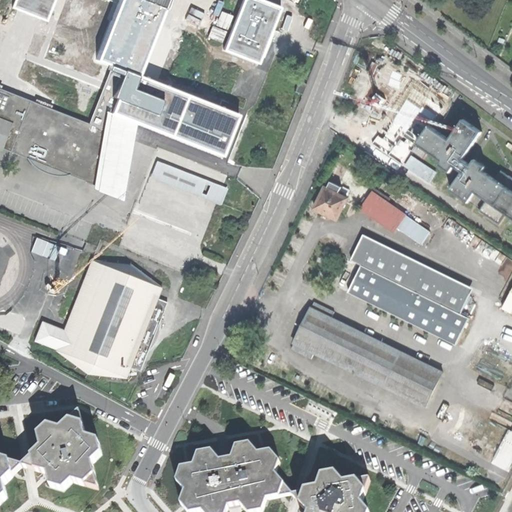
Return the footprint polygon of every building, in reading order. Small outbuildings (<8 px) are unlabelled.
[(14,0),(12,7),(47,20),(54,0),(14,0)] [(114,66),(127,71),(137,75),(166,0),(119,0),(118,5),(96,59),(114,66)] [(242,0),(224,49),(258,63),(280,7),(263,0),(242,0)] [(109,111),(112,112),(127,71),(114,66),(113,68),(112,68),(104,86),(91,122),(92,122),(91,125),(103,129),(109,111)] [(131,120),(222,155),(238,114),(143,77),(137,75),(127,71),(112,112),(131,120)] [(294,91),(302,94),(306,84),(298,81),(294,91)] [(113,133),(103,129),(91,125),(0,92),(0,153),(1,154),(1,151),(25,160),(68,175),(94,184),(113,133)] [(113,133),(94,184),(119,193),(131,120),(112,112),(109,111),(103,129),(113,133)] [(462,172),(450,190),(468,201),(475,191),(487,200),(480,211),(499,224),(506,212),(511,216),(511,179),(511,182),(506,179),(508,176),(501,171),(496,179),(483,170),(485,167),(475,160),(471,166),(462,159),(480,132),(463,120),(450,140),(429,127),(427,131),(421,138),(418,144),(442,160),(439,164),(450,172),(453,166),(462,172)] [(410,129),(421,138),(427,131),(415,122),(410,129)] [(413,154),(406,165),(432,182),(439,171),(413,154)] [(56,176),(68,175),(25,160),(34,169),(45,174),(56,176)] [(151,175),(199,195),(205,181),(156,161),(151,175)] [(378,190),(390,198),(396,189),(384,180),(378,190)] [(331,182),(328,189),(339,194),(342,188),(331,182)] [(211,183),(206,197),(220,203),(225,189),(211,183)] [(315,209),(337,220),(348,198),(339,194),(328,189),(325,187),(321,197),(315,209)] [(363,207),(396,229),(397,227),(406,215),(373,192),(363,207)] [(431,231),(406,215),(397,227),(422,244),(431,231)] [(364,235),(352,261),(463,315),(476,291),(364,235)] [(87,372),(125,376),(128,367),(156,298),(160,287),(129,265),(92,261),(65,330),(57,350),(87,372)] [(348,292),(455,345),(468,318),(463,315),(361,265),(348,292)] [(511,313),(511,289),(502,308),(511,313)] [(156,298),(128,367),(140,371),(148,351),(152,348),(155,343),(157,337),(159,332),(160,326),(160,321),(168,302),(156,298)] [(334,312),(314,302),(311,307),(332,317),(334,312)] [(332,317),(311,307),(294,344),(314,353),(344,368),(362,332),(332,317)] [(33,340),(57,350),(65,330),(41,321),(33,340)] [(344,368),(354,373),(372,337),(362,332),(344,368)] [(372,337),(354,373),(384,388),(402,352),(372,337)] [(314,353),(294,344),(291,349),(311,359),(314,353)] [(384,388),(425,408),(442,372),(402,352),(384,388)] [(83,412),(72,423),(88,428),(84,413),(83,412)] [(77,482),(92,486),(100,479),(96,463),(106,455),(102,441),(90,437),(88,428),(72,423),(65,430),(52,426),(42,436),(45,448),(37,456),(40,471),(51,474),(54,487),(60,489),(68,491),(77,482)] [(511,429),(510,428),(493,462),(510,470),(511,465),(511,429)] [(316,448),(331,456),(336,446),(321,439),(316,448)] [(262,511),(267,501),(292,496),(293,495),(276,475),(280,463),(271,453),(259,455),(250,445),(237,448),(233,460),(221,462),(212,452),(199,455),(194,467),(182,470),(177,482),(186,492),(181,504),(187,511),(226,511),(228,508),(234,507),(241,505),(246,511),(262,511)] [(0,501),(0,502),(5,497),(7,495),(10,493),(7,480),(26,462),(1,454),(0,452),(0,501)] [(30,468),(40,471),(37,456),(29,464),(26,466),(26,467),(30,468)] [(367,511),(362,506),(370,481),(344,486),(336,476),(322,478),(318,490),(293,495),(292,496),(306,511),(367,511)] [(103,488),(100,479),(92,486),(102,489),(103,488)]
